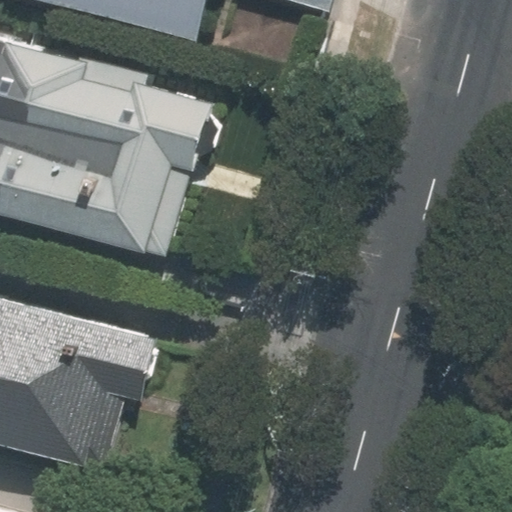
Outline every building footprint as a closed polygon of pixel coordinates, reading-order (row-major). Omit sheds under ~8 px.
[(102,0),(217,34),(227,0),(102,0)] [(291,0),(322,9),(324,0),(291,0)] [(0,194),(174,247),(199,165),(208,168),(229,102),(0,32),(0,194)] [(0,426),(125,462),(146,389),(165,394),(184,331),(164,326),(77,301),(0,278),(0,426)] [(0,511),(78,511),(79,511),(0,489),(0,511)]
